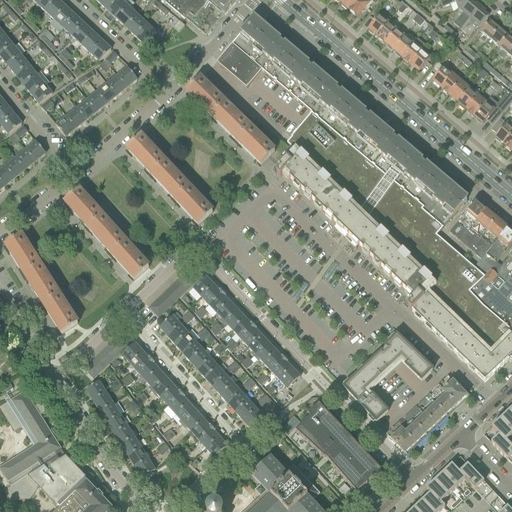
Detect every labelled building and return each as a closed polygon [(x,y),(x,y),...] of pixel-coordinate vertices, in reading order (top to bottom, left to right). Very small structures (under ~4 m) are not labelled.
[(10,0),(6,4),(13,11),(16,7),(10,0)] [(55,0),(40,0),(36,5),(45,13),(57,1),(55,0)] [(105,0),(100,5),(108,13),(119,1),(118,0),(105,0)] [(161,0),(161,1),(185,20),(190,14),(195,18),(209,0),(161,0)] [(190,14),(185,20),(205,37),(206,38),(211,32),(224,17),(224,16),(225,16),(237,1),(236,0),(209,0),(195,18),(190,14)] [(347,9),(348,10),(356,0),(342,0),(340,3),(343,5),(342,7),(346,10),(347,9)] [(356,0),(348,10),(357,18),(363,10),(367,5),(368,4),(371,1),(370,0),(356,0)] [(456,4),(458,9),(469,2),(468,0),(442,0),(439,1),(442,9),(456,4)] [(57,1),(45,13),(54,21),(65,9),(57,1)] [(108,13),(116,20),(121,14),(124,17),(130,10),(119,1),(108,13)] [(155,1),(152,5),(159,11),(160,10),(162,7),(155,2),(155,1)] [(453,25),(460,31),(480,8),(475,3),(474,5),(469,2),(458,9),(463,13),(453,25)] [(398,3),(394,9),(398,12),(402,6),(398,3)] [(5,6),(2,10),(7,16),(11,13),(5,6)] [(402,6),(398,12),(401,15),(406,10),(406,9),(402,6)] [(16,7),(13,11),(19,17),(23,14),(16,7)] [(160,10),(159,11),(166,17),(169,13),(162,7),(160,10)] [(480,8),(460,31),(465,35),(475,24),(479,27),(488,17),(483,14),(485,12),(480,8)] [(65,9),(54,21),(63,30),(74,17),(65,9)] [(116,20),(126,30),(138,18),(130,10),(124,17),(121,14),(116,20)] [(11,13),(7,16),(15,23),(18,20),(11,13)] [(373,34),(377,37),(388,24),(379,16),(368,29),(369,30),(368,32),(372,35),(373,34)] [(414,19),(412,21),(416,24),(417,24),(421,19),(417,16),(414,19)] [(433,16),(431,19),(436,24),(437,25),(440,22),(433,16)] [(74,17),(63,30),(72,38),(83,26),(74,17)] [(126,30),(137,40),(142,34),(140,31),(145,25),(138,18),(126,30)] [(27,19),(24,22),(30,29),(33,25),(27,19)] [(246,57),(268,31),(254,19),(231,45),(246,57)] [(417,24),(416,24),(420,27),(424,22),(421,19),(417,24)] [(384,43),(385,44),(396,31),(391,26),(394,23),(391,20),(388,24),(377,37),(379,39),(378,41),(382,44),(384,43)] [(179,34),(184,27),(179,22),(173,28),(179,34)] [(480,33),(489,40),(498,29),(489,22),(480,33)] [(33,25),(30,29),(36,36),(40,32),(33,25)] [(142,34),(137,40),(145,47),(156,35),(145,25),(140,31),(142,34)] [(24,26),(20,29),(28,37),(32,34),(24,26)] [(83,26),(72,38),(81,47),(93,34),(83,26)] [(443,29),(443,30),(450,35),(452,32),(446,27),(443,29)] [(493,44),(498,48),(507,37),(498,29),(489,40),(485,45),(490,48),(493,44)] [(274,81),(297,55),(285,45),(283,46),(279,43),(280,41),(268,31),(246,57),(231,45),(216,62),(246,88),(261,70),(274,81)] [(392,50),(393,51),(404,38),(396,31),(385,44),(388,46),(386,48),(391,51),(392,50)] [(432,31),(427,37),(431,40),(436,35),(432,31)] [(32,34),(28,37),(33,43),(37,40),(32,34)] [(93,34),(81,47),(90,55),(101,42),(93,34)] [(436,35),(431,40),(435,43),(439,38),(436,35)] [(44,37),(40,40),(47,47),(50,43),(44,37)] [(502,60),(506,55),(511,48),(511,40),(507,37),(498,48),(502,52),(498,56),(502,60)] [(5,38),(0,41),(0,54),(5,51),(7,54),(14,49),(5,38)] [(400,57),(402,58),(413,45),(404,38),(393,51),(396,53),(395,55),(399,58),(400,57)] [(101,42),(90,55),(99,63),(111,51),(101,42)] [(40,43),(37,47),(43,53),(46,50),(40,43)] [(50,43),(47,47),(53,53),(57,50),(50,43)] [(409,64),(410,65),(421,52),(413,45),(402,58),(404,60),(403,62),(407,66),(409,64)] [(467,48),(464,52),(470,57),(473,53),(467,48)] [(5,51),(0,54),(0,58),(8,67),(20,57),(14,49),(7,54),(5,51)] [(46,50),(43,53),(49,60),(53,57),(46,50)] [(65,51),(57,58),(64,65),(67,61),(69,60),(71,57),(65,51)] [(421,52),(410,65),(419,73),(430,59),(421,52)] [(117,57),(113,53),(105,62),(110,66),(117,57)] [(274,81),(302,106),(325,79),(313,69),(311,70),(308,67),(308,65),(297,55),(274,81)] [(460,55),(456,59),(462,64),(465,60),(460,55)] [(476,56),(473,59),(482,67),(484,64),(476,56)] [(20,57),(8,67),(17,79),(23,74),(20,70),(27,65),(20,57)] [(465,60),(462,64),(467,68),(471,64),(465,60)] [(67,61),(64,65),(70,72),(74,68),(67,61)] [(105,62),(99,68),(105,74),(112,67),(110,66),(105,62)] [(59,64),(56,67),(62,74),(66,71),(59,64)] [(439,73),(432,82),(441,89),(452,76),(443,69),(438,64),(434,69),(439,73)] [(484,64),(482,67),(488,73),(491,69),(484,64)] [(23,74),(17,79),(23,87),(36,76),(27,65),(20,70),(23,74)] [(77,69),(72,74),(77,79),(82,74),(77,69)] [(128,69),(117,78),(127,90),(137,81),(128,69)] [(480,70),(475,75),(479,78),(483,73),(484,73),(480,69),(480,70)] [(66,71),(62,74),(68,81),(72,78),(66,71)] [(92,72),(83,78),(86,82),(94,76),(92,72)] [(495,72),(492,76),(499,82),(502,78),(495,72)] [(483,73),(479,78),(483,81),(486,77),(487,76),(484,73),(483,73)] [(36,76),(23,87),(30,95),(36,90),(39,93),(46,88),(36,76)] [(448,95),(449,96),(460,83),(452,76),(441,89),(444,91),(442,93),(447,96),(448,95)] [(77,82),(76,83),(79,87),(80,86),(86,82),(83,78),(77,82)] [(117,78),(107,86),(117,98),(127,90),(117,78)] [(502,78),(499,82),(506,88),(509,85),(502,78)] [(186,93),(211,118),(224,104),(199,79),(186,93)] [(318,87),(302,106),(312,114),(331,130),(353,103),(342,93),(340,94),(339,94),(338,94),(337,93),(336,92),(337,91),(337,89),(325,79),(319,86),(318,87)] [(456,102),(457,103),(468,90),(460,83),(449,96),(452,98),(451,100),(455,103),(456,102)] [(494,84),(490,88),(495,92),(496,92),(499,88),(494,84)] [(72,86),(64,91),(67,95),(73,91),(73,90),(75,89),(72,86)] [(107,86),(97,94),(106,106),(117,98),(107,86)] [(36,90),(30,95),(39,106),(52,96),(46,88),(39,93),(36,90)] [(465,109),(466,110),(477,97),(468,90),(457,103),(460,106),(459,107),(463,111),(465,109)] [(485,104),(474,117),(477,120),(476,121),(480,125),(481,123),(483,125),(486,120),(492,125),(511,101),(511,96),(508,93),(497,106),(489,99),(485,104)] [(97,94),(87,102),(96,114),(106,106),(97,94)] [(53,99),(52,100),(57,107),(59,106),(63,103),(57,96),(53,99)] [(473,116),(474,117),(485,104),(477,97),(466,110),(469,113),(468,114),(472,118),(473,116)] [(50,101),(41,109),(45,113),(54,106),(50,101)] [(87,102),(76,111),(86,122),(96,114),(87,102)] [(331,130),(359,154),(381,128),(370,118),(368,118),(365,116),(365,113),(353,103),(331,130)] [(211,118),(236,142),(249,128),(224,104),(211,118)] [(6,107),(0,111),(0,126),(0,127),(13,116),(6,107)] [(76,111),(66,119),(76,130),(86,122),(76,111)] [(277,167),(273,172),(276,175),(279,178),(280,179),(284,175),(337,227),(338,227),(343,232),(348,237),(353,241),(358,247),(412,299),(409,302),(409,301),(405,305),(408,308),(484,383),(511,356),(511,354),(511,352),(511,333),(509,331),(497,319),(490,313),(482,307),(469,293),(472,290),(482,280),(484,277),(479,273),(474,268),(436,237),(443,229),(442,228),(421,210),(414,204),(415,203),(416,202),(393,183),(368,218),(364,215),(360,212),(362,209),(385,177),(386,177),(359,154),(331,130),(312,114),(311,114),(292,137),(291,138),(291,139),(287,144),(289,147),(290,148),(282,156),(285,160),(286,160),(280,167),(278,168),(277,167)] [(13,116),(0,127),(8,136),(21,126),(13,116)] [(76,130),(66,119),(56,127),(66,139),(76,130)] [(500,143),(503,145),(511,134),(511,129),(500,120),(490,131),(496,136),(495,138),(496,139),(495,140),(499,144),(500,143)] [(381,128),(359,154),(386,177),(391,169),(393,171),(410,151),(406,148),(398,142),(396,142),(396,143),(393,140),(393,137),(381,127),(381,128)] [(23,128),(15,135),(19,140),(27,133),(27,132),(23,128)] [(249,128),(236,142),(261,166),(274,153),(249,128)] [(510,151),(511,152),(511,151),(511,134),(503,145),(506,148),(505,149),(509,152),(510,151)] [(13,136),(7,141),(13,148),(19,143),(13,136)] [(126,150),(150,176),(164,162),(140,137),(126,150)] [(36,143),(25,151),(35,163),(45,155),(36,143)] [(25,151),(15,160),(24,172),(35,163),(25,151)] [(399,175),(393,183),(416,202),(438,176),(427,166),(425,166),(424,167),(421,164),(422,164),(422,162),(414,155),(412,153),(410,151),(393,171),(396,173),(399,175)] [(15,160),(5,168),(14,180),(24,172),(15,160)] [(150,176),(174,201),(188,188),(164,162),(150,176)] [(5,168),(0,171),(0,182),(4,188),(14,180),(5,168)] [(362,209),(360,212),(364,215),(368,218),(393,183),(399,175),(396,173),(393,171),(391,169),(385,177),(362,209)] [(415,203),(414,204),(421,210),(442,228),(443,229),(467,201),(466,200),(454,189),(454,190),(453,190),(450,187),(451,186),(438,176),(416,202),(415,203)] [(188,188),(174,201),(198,227),(212,214),(188,188)] [(64,203),(88,229),(102,217),(79,191),(64,203)] [(459,222),(449,233),(459,242),(467,233),(475,223),(485,211),(475,203),(459,222)] [(469,251),(495,220),(485,211),(475,223),(467,233),(459,242),(469,251)] [(88,229),(111,256),(125,243),(102,217),(88,229)] [(497,241),(506,229),(495,220),(469,251),(481,260),(485,255),(497,241)] [(481,260),(474,268),(479,273),(484,277),(490,271),(511,245),(511,234),(506,229),(497,241),(485,255),(481,260)] [(5,247),(24,276),(40,266),(21,237),(5,247)] [(125,243),(111,256),(134,282),(149,269),(125,243)] [(484,277),(482,280),(497,293),(505,284),(505,283),(506,282),(503,279),(511,268),(511,245),(490,271),(484,277)] [(24,276),(43,306),(59,296),(40,266),(24,276)] [(511,268),(503,279),(506,282),(509,279),(511,281),(511,268)] [(189,271),(184,275),(186,277),(194,285),(198,281),(191,273),(189,271)] [(186,277),(182,281),(189,289),(194,285),(186,277)] [(192,289),(201,299),(214,287),(205,278),(200,282),(200,281),(196,284),(197,285),(192,289)] [(511,281),(509,279),(506,282),(505,283),(505,284),(497,293),(505,300),(511,305),(511,281)] [(482,307),(490,313),(497,307),(511,317),(511,305),(505,300),(497,293),(482,280),(472,290),(469,293),(482,307)] [(182,281),(177,286),(185,293),(189,289),(182,281)] [(177,286),(173,290),(180,298),(185,293),(177,286)] [(201,299),(209,306),(213,302),(213,301),(217,297),(218,299),(223,294),(219,291),(218,292),(214,287),(201,299)] [(173,290),(168,294),(176,302),(180,298),(173,290)] [(168,294),(164,298),(171,306),(176,302),(168,294)] [(209,306),(217,315),(229,303),(224,298),(225,297),(223,294),(218,299),(217,297),(213,301),(213,302),(209,306)] [(59,296),(43,306),(62,336),(78,325),(59,296)] [(185,297),(181,300),(187,306),(190,303),(185,297)] [(164,298),(159,302),(167,310),(171,306),(164,298)] [(154,305),(162,314),(167,310),(159,302),(155,306),(154,305)] [(229,303),(217,315),(221,320),(219,322),(222,325),(227,321),(226,320),(232,315),(233,317),(238,312),(229,303)] [(162,314),(154,305),(149,309),(158,318),(162,314)] [(511,317),(497,307),(490,313),(497,319),(509,331),(511,333),(511,317)] [(194,314),(194,315),(197,318),(204,311),(202,308),(194,314)] [(204,311),(197,318),(200,321),(200,320),(207,314),(204,311)] [(227,321),(222,325),(225,328),(226,329),(228,327),(232,332),(244,320),(238,312),(233,317),(232,315),(226,320),(227,321)] [(189,313),(181,320),(184,323),(192,316),(189,313)] [(192,316),(184,323),(187,326),(194,319),(192,316)] [(160,328),(159,329),(168,339),(173,334),(171,332),(176,328),(176,329),(182,325),(179,321),(177,323),(172,317),(167,322),(160,328)] [(232,332),(240,340),(245,335),(244,334),(248,331),(249,332),(254,328),(250,324),(249,325),(244,320),(232,332)] [(217,324),(210,331),(212,334),(220,327),(217,324)] [(173,334),(168,339),(174,346),(187,335),(183,330),(185,328),(182,325),(176,329),(176,328),(171,332),(173,334)] [(220,327),(212,334),(215,337),(225,328),(222,325),(220,327)] [(240,340),(248,348),(260,337),(255,331),(256,330),(254,328),(249,332),(248,331),(244,334),(245,335),(240,340)] [(197,336),(199,339),(207,332),(204,329),(197,336)] [(207,332),(199,339),(202,343),(210,335),(207,332)] [(187,335),(174,346),(183,355),(188,351),(187,349),(191,345),(191,346),(197,342),(193,338),(192,339),(187,335)] [(116,343),(124,351),(128,347),(119,337),(115,341),(116,343)] [(260,337),(248,348),(252,353),(250,355),(253,358),(255,356),(258,354),(257,353),(263,348),(264,350),(268,345),(260,337)] [(363,369),(342,389),(350,398),(351,397),(358,405),(361,409),(376,424),(387,414),(372,397),(370,399),(364,393),(401,359),(407,365),(405,367),(421,383),(432,372),(417,357),(396,337),(385,349),(388,351),(383,356),(381,354),(364,370),(363,369)] [(233,341),(225,348),(227,350),(228,351),(235,344),(233,341)] [(188,351),(183,355),(189,363),(202,351),(198,347),(200,345),(197,342),(191,346),(191,345),(187,349),(188,351)] [(116,343),(112,347),(120,355),(124,351),(116,343)] [(222,344),(214,351),(217,354),(225,347),(222,344)] [(235,344),(228,351),(231,354),(238,347),(235,344)] [(122,357),(130,366),(142,354),(134,345),(130,349),(129,349),(126,352),(126,353),(122,357)] [(255,356),(253,358),(257,362),(259,360),(263,365),(276,353),(268,345),(264,350),(263,348),(257,353),(258,354),(255,356)] [(112,347),(107,351),(115,359),(120,355),(112,347)] [(225,347),(217,354),(220,357),(227,350),(225,348),(225,347)] [(107,351),(103,355),(111,363),(115,359),(107,351)] [(202,351),(189,363),(198,372),(203,368),(202,366),(206,362),(207,363),(210,360),(212,359),(209,355),(207,357),(202,351)] [(263,365),(271,373),(276,368),(275,367),(279,364),(280,365),(285,361),(282,357),(280,358),(276,353),(263,365)] [(130,366),(137,374),(142,369),(141,368),(145,364),(147,366),(152,362),(149,359),(148,360),(142,354),(130,366)] [(103,355),(99,359),(106,367),(111,363),(103,355)] [(241,365),(240,365),(243,368),(250,361),(248,358),(241,365)] [(99,359),(94,363),(102,372),(106,367),(99,359)] [(203,368),(198,372),(205,380),(218,368),(213,364),(215,362),(212,359),(210,360),(207,363),(206,362),(202,366),(203,368)] [(117,361),(110,367),(114,371),(121,365),(117,361)] [(250,361),(243,368),(246,371),(253,364),(250,361)] [(271,373),(279,381),(291,370),(286,364),(287,363),(285,361),(280,365),(279,364),(275,367),(276,368),(271,373)] [(137,374),(145,383),(158,371),(153,366),(154,365),(152,362),(147,366),(145,364),(141,368),(142,369),(137,374)] [(89,366),(98,376),(102,372),(94,363),(90,367),(89,366)] [(235,363),(224,372),(227,375),(227,376),(230,373),(238,366),(235,363)] [(98,376),(89,366),(84,370),(93,380),(98,376)] [(238,366),(230,373),(233,376),(240,369),(238,366)] [(218,368),(205,380),(213,389),(218,384),(217,383),(221,379),(222,380),(227,375),(224,372),(222,373),(218,368)] [(300,379),(291,370),(279,381),(287,390),(292,386),(292,387),(296,383),(295,383),(300,379)] [(158,371),(145,383),(150,388),(148,389),(150,392),(152,391),(156,388),(155,387),(160,382),(162,384),(166,380),(158,371)] [(218,384),(213,389),(220,397),(233,385),(228,380),(230,379),(227,376),(227,375),(222,380),(221,379),(217,383),(218,384)] [(263,375),(256,382),(258,385),(266,378),(263,375)] [(130,376),(121,382),(124,385),(132,379),(130,376)] [(385,435),(404,455),(466,397),(447,377),(435,389),(436,390),(430,396),(429,394),(404,418),(405,419),(399,425),(398,424),(385,435)] [(266,378),(258,385),(261,388),(269,381),(266,378)] [(132,379),(124,385),(124,386),(126,389),(134,382),(132,379)] [(152,391),(150,392),(153,396),(155,394),(160,399),(173,388),(166,380),(162,384),(160,382),(155,387),(156,388),(152,391)] [(250,380),(243,387),(245,390),(253,383),(250,380)] [(117,381),(109,387),(112,391),(120,385),(117,381)] [(2,388),(6,393),(13,389),(10,383),(2,388)] [(86,391),(93,402),(106,394),(99,383),(86,391)] [(253,383),(245,390),(248,393),(256,386),(253,383)] [(120,385),(112,391),(114,394),(122,388),(120,385)] [(233,385),(220,397),(228,406),(233,401),(232,400),(236,396),(237,397),(240,394),(242,392),(239,389),(237,390),(233,385)] [(272,387),(266,393),(270,397),(276,391),(272,387)] [(160,399),(168,408),(173,404),(172,402),(176,399),(178,400),(182,396),(179,392),(178,393),(173,388),(160,399)] [(0,467),(0,472),(7,484),(23,474),(27,480),(35,475),(31,468),(61,450),(40,416),(46,413),(41,404),(35,407),(25,392),(10,402),(0,407),(0,412),(14,433),(21,429),(33,447),(0,467)] [(233,401),(228,406),(235,414),(248,402),(244,397),(245,396),(242,392),(240,394),(237,397),(236,396),(232,400),(233,401)] [(93,402),(100,413),(113,405),(106,394),(93,402)] [(143,394),(135,400),(137,404),(146,397),(143,394)] [(168,408),(175,416),(188,405),(183,399),(184,398),(182,396),(178,400),(176,399),(172,402),(173,404),(168,408)] [(265,396),(258,403),(261,406),(268,399),(266,396),(265,396)] [(146,397),(137,404),(138,404),(140,407),(148,401),(146,397)] [(268,399),(261,406),(264,409),(267,406),(271,403),(268,399)] [(133,402),(125,408),(127,412),(136,406),(133,402)] [(248,402),(235,414),(244,423),(249,419),(248,417),(252,413),(253,414),(256,411),(258,410),(254,406),(253,408),(253,407),(248,402)] [(274,413),(277,409),(271,403),(267,406),(274,413)] [(100,413),(107,424),(120,416),(113,405),(100,413)] [(178,423),(181,426),(186,422),(185,421),(190,416),(192,418),(196,414),(188,405),(175,416),(180,421),(178,423)] [(306,421),(295,433),(322,458),(324,460),(325,459),(356,494),(367,485),(366,484),(369,482),(370,482),(381,472),(318,405),(307,416),(310,418),(307,422),(306,421)] [(136,406),(127,412),(130,415),(138,409),(136,406)] [(249,419),(244,423),(251,431),(263,420),(264,419),(259,414),(261,413),(258,410),(256,411),(253,414),(252,413),(248,417),(249,419)] [(511,415),(509,413),(508,412),(500,420),(500,421),(511,433),(511,415)] [(155,414),(147,420),(149,423),(157,418),(155,414)] [(186,428),(191,433),(203,422),(196,414),(192,418),(190,416),(185,421),(186,422),(181,426),(184,430),(186,428)] [(107,424),(114,435),(127,427),(120,416),(107,424)] [(157,418),(149,423),(150,424),(152,427),(152,426),(160,421),(157,418)] [(299,423),(293,418),(284,428),(290,433),(299,423)] [(506,443),(506,442),(511,436),(511,433),(500,421),(500,420),(491,428),(499,436),(505,443),(506,443)] [(191,433),(199,442),(203,437),(202,436),(207,432),(208,434),(213,430),(210,426),(208,427),(203,422),(191,433)] [(149,423),(141,429),(143,433),(151,427),(149,423)] [(114,435),(121,446),(134,438),(127,427),(114,435)] [(151,427),(143,433),(145,436),(154,430),(152,427),(151,427)] [(199,442),(206,450),(218,438),(214,433),(215,432),(213,430),(208,434),(207,432),(202,436),(203,437),(199,442)] [(170,431),(162,437),(165,440),(173,434),(170,431)] [(173,434),(165,440),(167,443),(175,437),(173,434)] [(499,436),(490,444),(507,461),(511,456),(511,448),(506,442),(506,443),(505,443),(499,436)] [(121,446),(128,457),(141,449),(134,438),(121,446)] [(159,438),(154,441),(158,446),(163,442),(159,438)] [(218,438),(206,450),(207,452),(214,459),(219,455),(219,456),(223,453),(223,452),(222,452),(227,448),(227,447),(218,438)] [(164,444),(156,450),(158,453),(167,447),(164,444)] [(167,447),(158,453),(161,457),(169,451),(167,447)] [(178,455),(181,458),(188,451),(185,448),(178,455)] [(128,457),(135,468),(147,460),(141,449),(128,457)] [(66,458),(64,459),(60,452),(61,451),(61,450),(31,468),(35,475),(27,480),(23,474),(7,484),(10,488),(7,490),(9,502),(32,499),(39,488),(42,491),(41,491),(42,492),(42,491),(49,498),(48,499),(52,503),(53,502),(57,506),(56,507),(57,507),(60,509),(56,511),(110,511),(113,510),(102,499),(104,498),(99,492),(97,494),(85,481),(86,479),(66,458)] [(188,451),(181,458),(184,460),(191,453),(188,451)] [(320,511),(311,503),(320,495),(306,480),(294,467),(285,475),(273,462),(271,459),(264,465),(259,461),(254,466),(255,466),(258,470),(251,477),(260,486),(254,492),(260,498),(244,511),(221,511),(220,511),(219,511),(219,510),(218,510),(217,510),(216,510),(215,510),(214,510),(213,510),(212,510),(212,511),(211,511),(210,511),(209,511),(320,511)] [(147,460),(135,468),(142,480),(155,472),(147,460)] [(190,466),(194,470),(199,464),(196,461),(190,466)] [(457,489),(465,481),(458,474),(459,474),(451,466),(443,474),(457,489)] [(458,474),(465,481),(474,492),(484,483),(467,466),(459,474),(458,474)] [(434,482),(435,482),(448,497),(456,489),(457,489),(443,474),(434,482)] [(430,494),(431,494),(440,504),(448,497),(435,482),(434,482),(426,490),(430,494)] [(441,504),(440,504),(431,494),(430,494),(422,502),(423,502),(431,511),(440,511),(445,508),(441,504)] [(216,506),(222,504),(220,496),(213,497),(216,506)] [(422,502),(414,510),(415,511),(431,511),(423,502),(422,502)]
